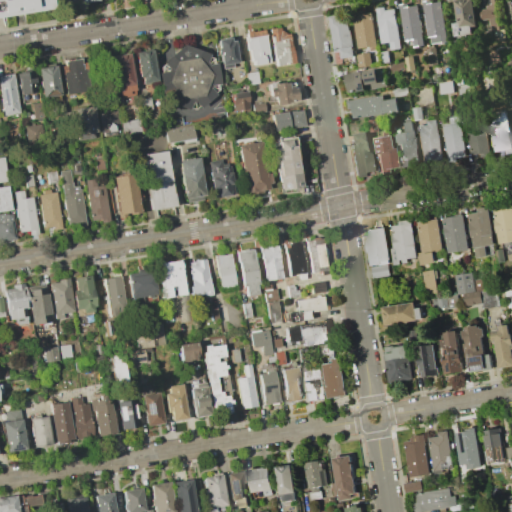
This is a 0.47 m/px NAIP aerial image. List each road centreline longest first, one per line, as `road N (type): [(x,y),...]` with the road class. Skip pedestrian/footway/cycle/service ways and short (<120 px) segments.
road 1 (residential): [(0,263),(511,177)]
road 2 (residential): [(308,7),(372,406)]
road 3 (residential): [(0,479),(364,419)]
road 4 (residential): [(0,46),(289,0)]
road 5 (residential): [(384,415),(511,393)]
